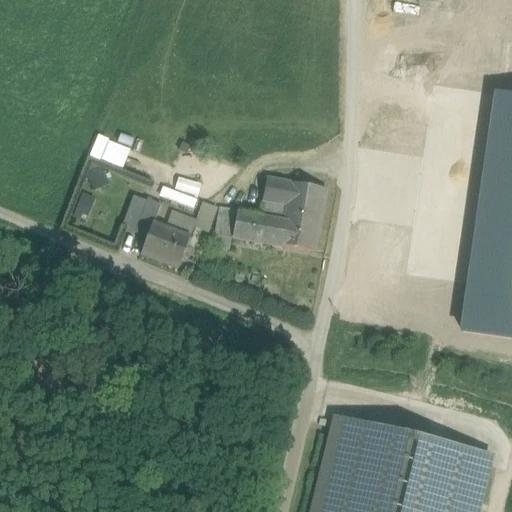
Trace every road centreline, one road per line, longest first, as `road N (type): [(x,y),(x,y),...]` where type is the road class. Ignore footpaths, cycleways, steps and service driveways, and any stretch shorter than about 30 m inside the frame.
road 1 (track): [(322,344),(0,215)]
road 2 (residential): [(282,511),(353,182)]
road 3 (track): [(353,182),(355,0)]
